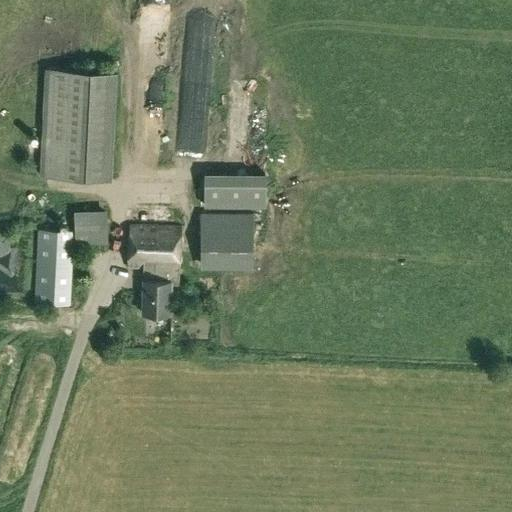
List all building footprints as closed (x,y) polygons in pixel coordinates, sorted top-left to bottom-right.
[(48,68),(43,174),(111,177),(116,71),(48,68)] [(161,182),(161,169),(132,171),(133,183),(161,182)] [(208,203),(268,201),(267,170),(207,172),(208,203)] [(0,210),(14,210),(14,190),(0,189),(0,210)] [(75,242),(109,242),(109,208),(86,208),(86,220),(75,220),(75,242)] [(251,268),(252,214),(199,214),(199,269),(251,268)] [(140,313),(154,313),(168,314),(170,283),(177,284),(180,228),(128,225),(126,266),(142,267),(140,313)] [(68,302),(72,230),(37,229),(34,301),(68,302)]
